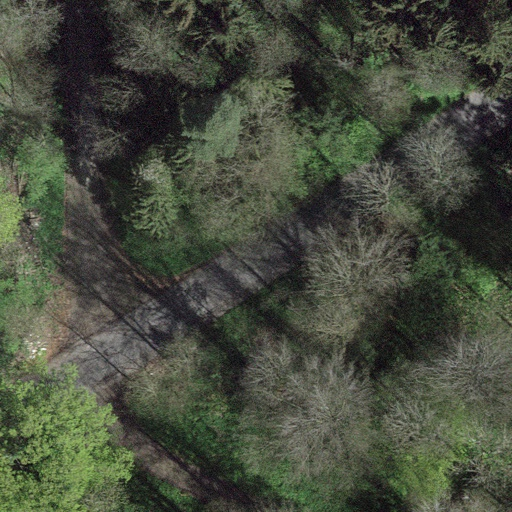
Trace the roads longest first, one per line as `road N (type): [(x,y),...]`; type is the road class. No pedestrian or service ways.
road 1 (unclassified): [(511,88),(0,418)]
road 2 (track): [(78,0),(109,347)]
road 3 (track): [(29,398),(256,511)]
